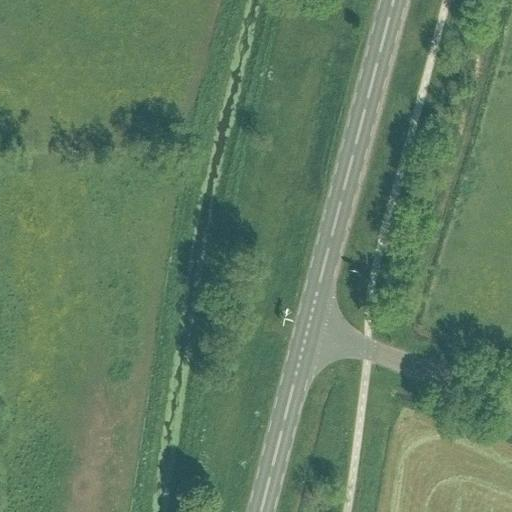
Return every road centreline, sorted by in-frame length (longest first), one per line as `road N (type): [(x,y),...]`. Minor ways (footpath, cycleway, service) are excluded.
road 1 (secondary): [(307,330),(393,0)]
road 2 (unclassified): [(511,402),(307,330)]
road 3 (secondary): [(260,511),(307,330)]
